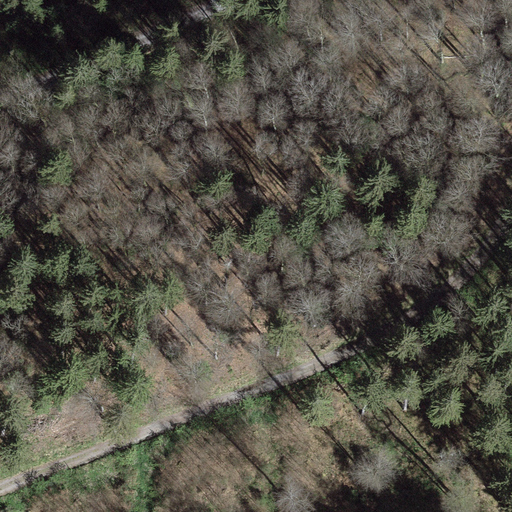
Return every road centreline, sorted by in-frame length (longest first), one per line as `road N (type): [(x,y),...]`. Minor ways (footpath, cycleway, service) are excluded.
road 1 (track): [(0,495),(408,329),(494,266),(511,232)]
road 2 (track): [(0,101),(229,0)]
